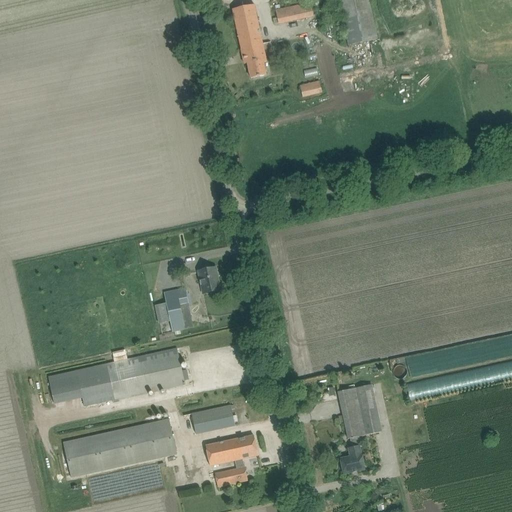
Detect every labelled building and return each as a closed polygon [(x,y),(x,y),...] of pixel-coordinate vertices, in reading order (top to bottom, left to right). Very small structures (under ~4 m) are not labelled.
[(368,0),(337,0),(347,46),(377,39),(368,0)] [(311,3),(303,5),(307,19),(314,17),(311,3)] [(255,5),(233,10),(240,46),(244,64),(247,64),(251,79),(261,76),(265,76),(266,75),(264,63),(267,62),(265,52),(263,44),(255,5)] [(320,82),(300,86),(303,97),(322,92),(320,82)] [(351,88),(341,91),(343,97),(353,94),(351,88)] [(353,93),(354,99),(364,97),(362,91),(353,93)] [(374,93),(364,96),(366,102),(375,99),(374,93)] [(385,96),(376,99),(377,105),(387,102),(385,96)] [(220,290),(215,268),(199,272),(204,293),(220,290)] [(185,330),(180,305),(189,303),(186,290),(186,288),(164,293),(166,304),(170,323),(173,332),(175,332),(180,331),(185,330)] [(114,362),(77,370),(83,398),(85,407),(99,404),(113,400),(114,402),(119,401),(119,399),(185,384),(184,380),(182,371),(182,370),(180,361),(178,351),(177,348),(128,359),(127,355),(126,355),(114,358),(113,358),(114,362)] [(410,375),(410,377),(425,374),(422,362),(431,360),(431,362),(440,361),(438,351),(392,359),(396,378),(410,375)] [(406,384),(406,394),(439,393),(439,383),(406,384)] [(348,439),(350,439),(352,448),(348,449),(350,458),(340,460),(343,476),(365,471),(361,446),(360,438),(382,432),(371,385),(338,392),(348,439)] [(188,413),(193,435),(232,426),(228,405),(188,413)] [(170,420),(151,424),(64,443),(71,479),(178,455),(170,420)] [(237,471),(235,471),(215,475),(218,488),(248,481),(245,467),(244,467),(243,459),(258,456),(254,436),(206,446),(210,466),(235,461),(237,471)]
